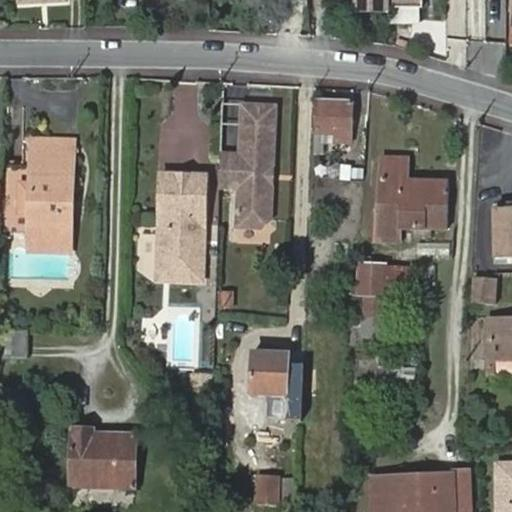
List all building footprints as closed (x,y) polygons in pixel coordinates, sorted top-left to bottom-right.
[(317,100),(314,154),(324,154),(325,144),(325,135),(351,136),(353,103),(317,100)] [(279,104),(241,103),(238,154),(221,153),(219,191),(235,191),(233,229),(262,231),(274,218),(279,104)] [(350,146),(351,136),(325,135),(325,144),(350,146)] [(34,140),(33,158),(73,158),(73,141),(34,140)] [(381,157),(377,242),(400,242),(401,227),(446,229),(448,182),(407,180),(407,158),(381,157)] [(33,158),(31,248),(72,248),(73,158),(33,158)] [(9,168),(8,233),(27,233),(28,168),(9,168)] [(209,174),(159,171),(155,282),(206,283),(209,174)] [(511,257),(511,208),(496,209),(497,258),(511,257)] [(412,266),(387,265),(387,291),(411,291),(412,287),(418,287),(419,260),(412,260),(412,266)] [(359,264),(358,297),(387,297),(387,291),(387,265),(359,264)] [(477,303),(497,304),(497,286),(477,286),(477,303)] [(387,297),(358,297),(357,343),(386,343),(387,297)] [(86,304),(86,323),(95,323),(95,305),(86,304)] [(511,320),(489,321),(491,358),(511,357),(511,320)] [(0,330),(0,357),(27,358),(27,331),(0,330)] [(288,396),(289,360),(289,353),(254,352),(252,395),(288,396)] [(355,395),(351,394),(350,416),(364,416),(363,411),(382,412),(382,426),(404,427),(404,424),(412,424),(414,391),(409,391),(410,384),(416,384),(417,367),(415,366),(414,360),(383,359),(383,363),(377,363),(378,368),(374,367),(375,382),(364,382),(364,379),(356,378),(355,395)] [(288,396),(303,396),(304,360),(289,360),(288,396)] [(215,393),(215,376),(194,375),(193,392),(215,393)] [(75,430),(73,486),(136,488),(137,436),(95,435),(95,430),(75,430)] [(476,452),(478,479),(489,478),(488,451),(476,452)] [(511,511),(511,464),(497,465),(497,511),(511,511)] [(475,511),(472,467),(458,468),(459,472),(371,475),(371,511),(475,511)] [(258,474),(257,504),(281,505),(281,475),(258,474)] [(285,476),(284,499),(296,500),(297,477),(285,476)]
